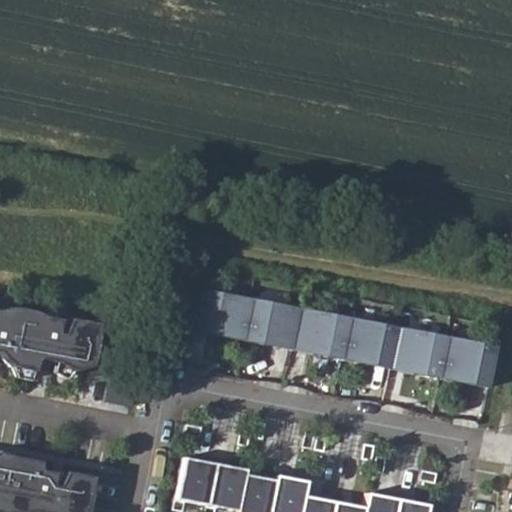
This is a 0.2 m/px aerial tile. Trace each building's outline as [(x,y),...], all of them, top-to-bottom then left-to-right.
[(198,289),(189,330),(484,387),(490,345),(198,289)] [(0,358),(9,366),(32,370),(43,368),(47,361),(53,363),(70,372),(87,366),(92,340),(93,324),(65,320),(58,334),(52,332),(53,320),(38,317),(23,310),(8,308),(0,308),(0,358)] [(261,424),(251,422),(248,436),(258,438),(261,424)] [(197,428),(183,424),(181,434),(195,437),(197,428)] [(245,432),(235,430),(233,444),(243,445),(245,432)] [(310,434),(300,432),(297,446),(307,448),(310,434)] [(323,436),(313,434),(310,449),(320,451),(323,436)] [(370,445),(360,443),(357,458),(368,460),(370,445)] [(0,511),(27,511),(28,511),(29,511),(83,511),(87,492),(87,477),(62,472),(54,486),(48,484),(49,472),(36,470),(35,460),(4,456),(0,454),(0,511)] [(382,457),(373,455),(370,470),(379,472),(382,457)] [(179,457),(169,510),(179,511),(181,501),(202,505),(200,511),(211,511),(213,507),(232,511),(422,511),(424,504),(362,492),(359,507),(299,496),(302,481),(271,475),(270,480),(240,474),(241,469),(179,457)] [(433,472),(419,469),(416,479),(431,482),(433,472)]
